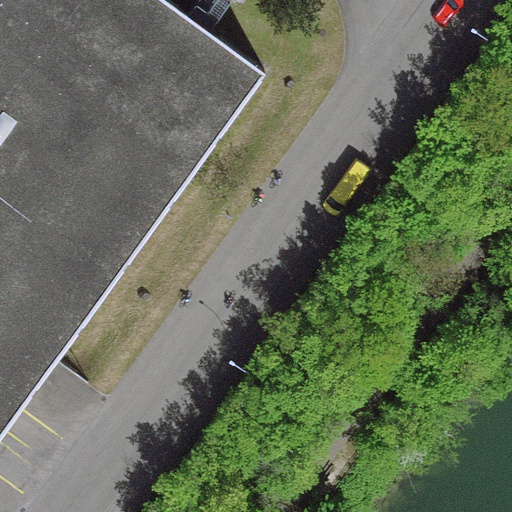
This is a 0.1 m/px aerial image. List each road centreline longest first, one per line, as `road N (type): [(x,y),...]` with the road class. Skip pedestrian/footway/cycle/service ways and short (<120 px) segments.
road 1 (residential): [(449,0),(86,511)]
road 2 (track): [(511,193),(266,511)]
